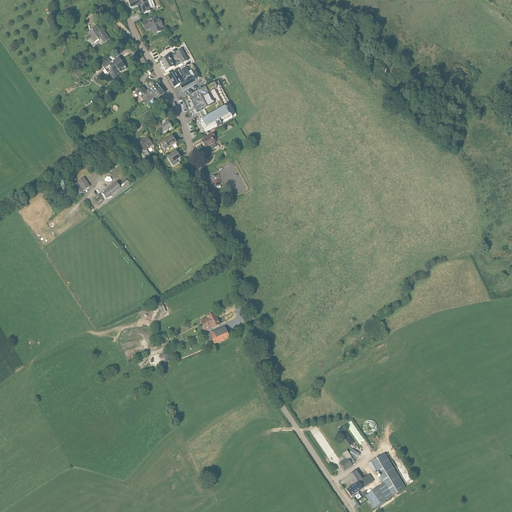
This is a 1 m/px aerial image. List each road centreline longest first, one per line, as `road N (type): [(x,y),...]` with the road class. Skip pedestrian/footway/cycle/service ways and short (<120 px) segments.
road 1 (unclassified): [(352,511),(262,373),(244,295),(194,178)]
road 2 (track): [(0,209),(109,149)]
